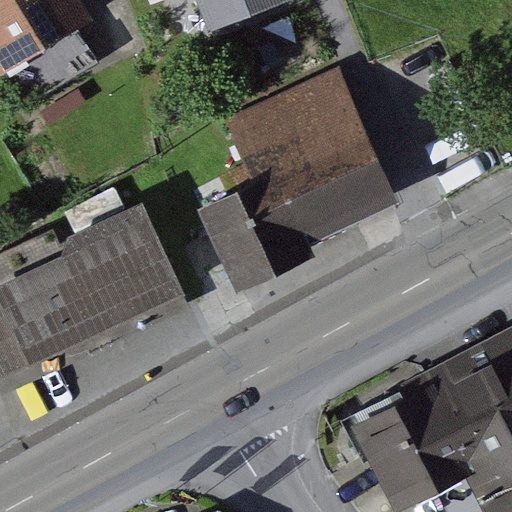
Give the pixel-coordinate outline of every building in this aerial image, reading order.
[(89,0),(0,0),(0,63),(9,79),(104,24),(89,0)] [(200,0),(209,18),(250,0),(200,0)] [(338,69),(226,121),(247,166),(195,189),(243,292),(314,259),(308,246),(400,203),(338,69)] [(0,302),(0,391),(197,302),(156,211),(78,246),(87,263),(0,302)] [(511,342),(441,384),(494,474),(511,463),(511,342)] [(390,511),(427,511),(494,474),(441,384),(347,438),(390,511)] [(511,505),(511,463),(494,474),(501,487),(511,505)] [(511,511),(511,505),(501,487),(466,511),(511,511)]
